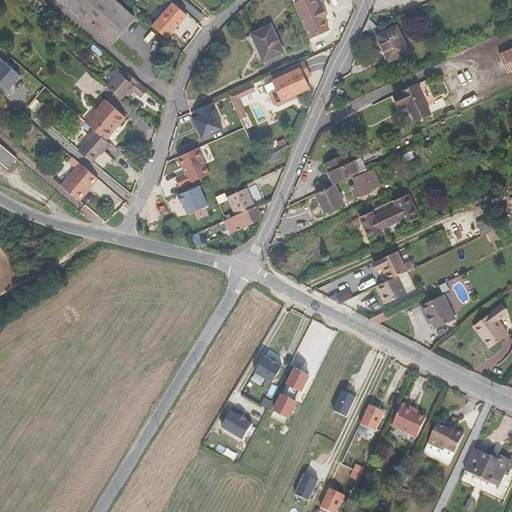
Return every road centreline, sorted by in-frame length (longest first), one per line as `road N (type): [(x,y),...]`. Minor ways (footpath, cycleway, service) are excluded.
road 1 (residential): [(244,271),(368,0)]
road 2 (tertiary): [(511,402),(244,271)]
road 3 (unclassified): [(244,271),(96,511)]
road 4 (residential): [(122,242),(183,74)]
road 5 (tertiary): [(122,242),(0,200)]
road 6 (tertiary): [(244,271),(122,242)]
